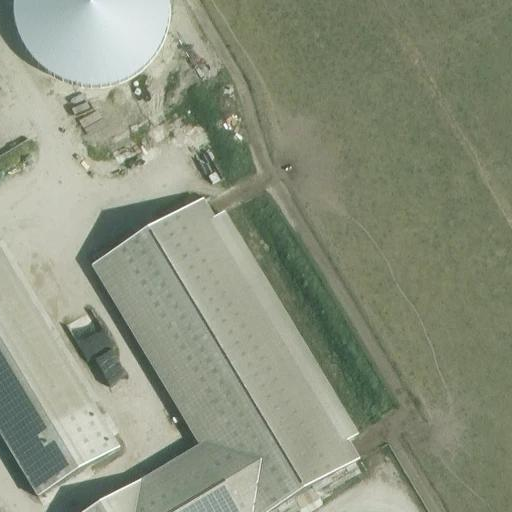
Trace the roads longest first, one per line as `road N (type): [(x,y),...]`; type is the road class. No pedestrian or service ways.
road 1 (track): [(224,200),(406,511)]
road 2 (track): [(511,218),(381,0)]
